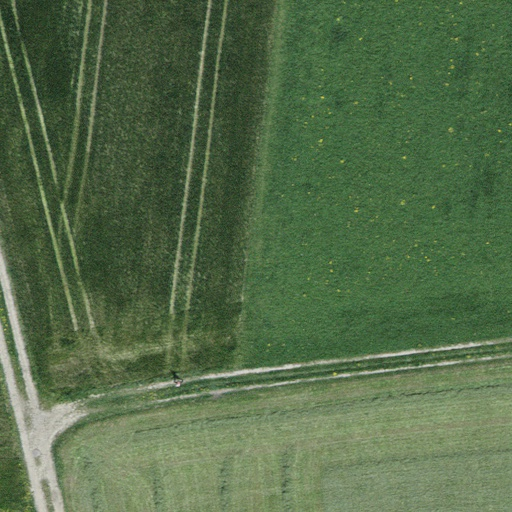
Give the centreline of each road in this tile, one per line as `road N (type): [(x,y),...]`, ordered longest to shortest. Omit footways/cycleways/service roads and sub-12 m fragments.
road 1 (track): [(511,366),(39,432)]
road 2 (track): [(39,432),(0,277)]
